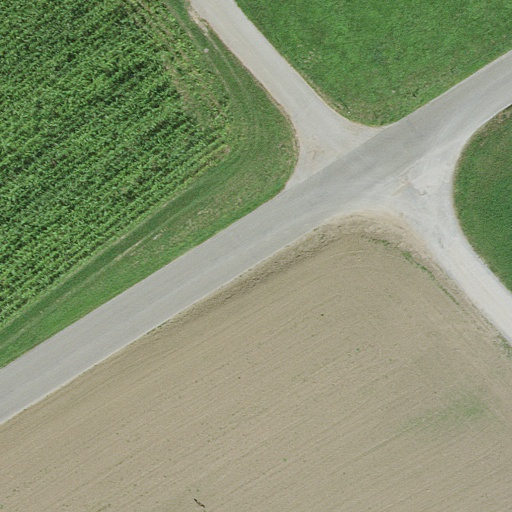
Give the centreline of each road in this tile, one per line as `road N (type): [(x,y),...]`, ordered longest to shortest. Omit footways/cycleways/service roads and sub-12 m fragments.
road 1 (unclassified): [(0,396),(361,163)]
road 2 (residential): [(212,0),(361,163)]
road 3 (track): [(361,163),(511,325)]
road 4 (unclassified): [(361,163),(511,70)]
